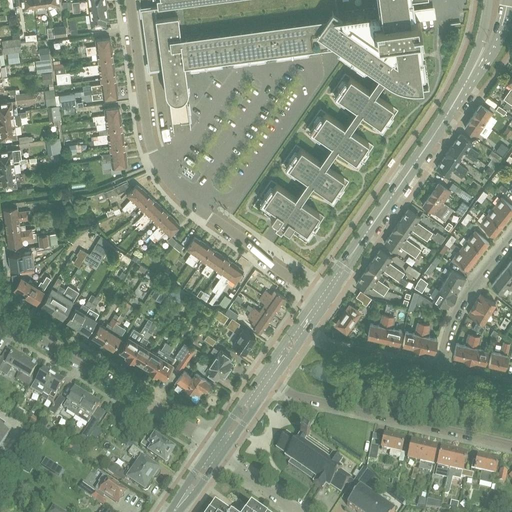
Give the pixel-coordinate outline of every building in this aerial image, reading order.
[(23,9),(35,8),(34,0),(19,0),(20,5),(22,5),(23,9)] [(90,13),(107,11),(105,0),(93,0),(88,1),(90,13)] [(158,68),(162,67),(165,91),(165,92),(166,94),(166,95),(167,95),(167,96),(169,97),(170,98),(171,99),(173,100),(174,100),(176,100),(178,100),(179,100),(180,100),(181,99),(182,99),(183,98),(185,97),(186,95),(186,94),(187,94),(187,93),(187,92),(188,91),(188,90),(188,89),(188,88),(185,64),(333,44),(339,49),(351,57),(363,65),(365,63),(380,73),(372,84),(368,90),(350,77),(346,82),(344,80),(339,88),(343,91),(339,97),(355,108),(344,125),(325,112),(322,118),(319,116),(314,124),(319,127),(315,133),(331,144),(319,161),(301,148),(297,153),(295,151),(289,159),(294,162),(290,168),(306,179),(295,196),(276,183),(273,188),(270,187),(265,194),(270,198),(265,204),(273,209),(268,216),(270,217),(277,222),(274,225),(277,227),(280,229),(283,226),(287,229),(291,232),(296,225),(304,230),(308,224),(313,228),(318,220),(316,218),(319,213),(301,200),(312,184),(329,195),(333,189),(337,192),(343,184),(340,183),(344,178),(325,165),(337,148),(353,159),(357,153),(362,157),(367,149),(365,147),(368,142),(350,129),(362,112),(378,124),(382,118),(386,121),(392,113),(389,112),(393,107),(374,94),(378,88),(386,77),(387,78),(389,80),(392,81),(393,82),(396,83),(398,84),(400,84),(401,85),(408,86),(412,86),(415,87),(417,86),(419,86),(422,86),(421,73),(424,72),(417,22),(420,21),(420,20),(417,21),(416,13),(409,14),(409,9),(412,9),(411,1),(415,0),(156,0),(157,6),(149,7),(150,7),(141,8),(149,69),(158,68)] [(107,11),(90,13),(92,29),(102,28),(101,25),(105,25),(105,20),(108,20),(108,18),(108,16),(108,13),(107,12),(107,11)] [(54,27),(55,36),(67,35),(66,26),(54,27)] [(20,44),(20,41),(19,34),(19,33),(12,33),(13,38),(2,39),(2,46),(20,44)] [(88,51),(111,47),(110,37),(95,39),(96,45),(85,47),(85,45),(78,46),(79,52),(86,51),(88,51)] [(20,44),(2,46),(3,53),(21,51),(20,44)] [(98,59),(113,57),(111,47),(88,51),(86,51),(86,55),(97,54),(98,59)] [(48,48),(40,49),(42,60),(43,60),(50,59),(48,48)] [(19,53),(9,54),(10,64),(20,63),(19,53)] [(83,71),(114,67),(113,57),(98,59),(99,63),(83,65),(83,71)] [(101,78),(115,76),(114,67),(83,71),(84,75),(100,73),(101,78)] [(52,72),(42,73),(44,85),(53,84),(52,72)] [(65,73),(56,74),(57,84),(66,82),(65,73)] [(91,89),(93,89),(117,86),(115,76),(101,78),(101,84),(90,85),(91,89)] [(507,101),(511,94),(511,76),(507,83),(511,86),(503,99),(507,101)] [(94,99),(103,98),(118,96),(117,86),(93,89),(91,89),(83,90),(84,94),(93,93),(94,99)] [(56,105),(54,89),(45,91),(47,106),(55,105),(56,105)] [(33,92),(16,94),(17,104),(35,102),(33,92)] [(75,93),(59,94),(61,104),(76,103),(76,96),(75,93)] [(0,114),(13,113),(11,101),(7,101),(7,99),(0,99),(0,114)] [(473,115),(485,124),(493,112),(481,104),(473,115)] [(499,105),(496,109),(504,115),(507,111),(499,105)] [(97,120),(121,116),(119,107),(104,109),(105,115),(92,116),(93,120),(96,120),(97,120)] [(0,126),(15,125),(21,124),(20,116),(26,115),(26,111),(13,113),(0,114),(0,126)] [(477,135),(485,124),(473,115),(465,127),(477,135)] [(107,128),(122,126),(121,116),(97,120),(96,120),(97,124),(106,123),(107,128)] [(15,125),(0,126),(0,139),(5,139),(5,141),(12,140),(12,138),(16,137),(15,125)] [(100,139),(123,136),(122,126),(107,128),(108,134),(97,135),(98,139),(100,139)] [(511,130),(508,127),(503,135),(508,138),(511,132),(511,130)] [(454,142),(476,157),(478,153),(469,146),(472,141),(460,133),(454,142)] [(110,147),(124,146),(123,136),(100,139),(98,139),(94,140),(94,144),(109,142),(110,147)] [(46,139),(47,146),(61,144),(60,137),(46,139)] [(473,161),(476,157),(454,142),(448,150),(460,158),(463,154),(473,161)] [(501,143),(496,151),(502,156),(508,148),(501,143)] [(126,155),(124,146),(110,147),(110,153),(101,154),(102,158),(126,155)] [(0,151),(0,163),(13,162),(20,161),(20,163),(26,162),(26,158),(21,159),(20,149),(7,150),(7,148),(0,148),(0,149),(0,151)] [(457,163),(460,158),(448,150),(442,159),(464,173),(467,169),(457,163)] [(100,158),(101,163),(111,161),(112,167),(127,165),(126,155),(102,158),(100,158)] [(461,177),(464,173),(442,159),(436,167),(448,175),(452,171),(461,177)] [(0,175),(15,174),(13,162),(0,163),(0,175)] [(492,172),(494,170),(488,167),(485,171),(490,175),(492,172)] [(15,174),(0,175),(0,185),(0,188),(5,188),(5,190),(12,189),(12,187),(16,186),(15,174)] [(431,193),(443,202),(451,191),(438,182),(431,193)] [(128,208),(144,191),(137,184),(127,195),(131,199),(122,208),(125,211),(127,209),(128,208)] [(454,184),(451,188),(465,198),(468,193),(454,184)] [(499,188),(505,193),(507,190),(501,185),(499,188)] [(107,197),(117,192),(115,187),(105,191),(107,197)] [(141,208),(151,197),(144,191),(128,208),(127,209),(130,212),(137,204),(141,208)] [(447,205),(443,202),(431,193),(423,205),(439,216),(447,205)] [(141,222),(158,204),(151,197),(141,208),(145,212),(138,219),(141,222)] [(494,206),(508,217),(511,211),(511,204),(502,197),(494,206)] [(468,207),(461,202),(455,211),(460,214),(461,215),(468,207)] [(155,222),(165,211),(158,204),(141,222),(138,225),(141,228),(151,218),(155,222)] [(4,218),(30,214),(29,210),(18,212),(17,206),(3,208),(4,218)] [(501,226),(508,217),(494,206),(487,215),(501,226)] [(106,212),(108,217),(121,211),(119,208),(113,210),(113,209),(106,212)] [(402,217),(430,236),(433,232),(417,221),(420,217),(408,208),(402,217)] [(156,235),(172,218),(165,211),(155,222),(159,225),(149,235),(152,238),(155,235),(156,235)] [(6,227),(20,225),(19,220),(30,219),(30,214),(4,218),(6,227)] [(494,235),(501,226),(487,215),(480,224),(494,235)] [(427,240),(430,236),(402,217),(396,225),(408,234),(411,229),(427,240)] [(158,238),(159,238),(165,231),(169,235),(180,224),(172,218),(156,235),(155,235),(158,238)] [(69,220),(61,222),(62,229),(70,228),(69,220)] [(467,225),(467,226),(472,230),(475,225),(470,221),(467,225)] [(445,228),(449,231),(453,225),(449,222),(445,228)] [(7,237),(32,233),(32,229),(26,230),(25,225),(20,225),(6,227),(7,237)] [(405,238),(408,234),(396,225),(390,234),(418,253),(421,249),(405,238)] [(468,239),(481,250),(489,241),(475,230),(468,239)] [(430,236),(441,244),(446,238),(438,232),(436,235),(433,232),(430,236)] [(32,233),(7,237),(8,246),(22,244),(21,239),(33,237),(32,233)] [(40,246),(50,245),(51,245),(51,244),(58,243),(56,233),(38,235),(40,246)] [(415,257),(418,253),(390,234),(384,242),(396,251),(399,246),(415,257)] [(98,242),(109,249),(111,246),(102,236),(98,242)] [(167,240),(173,246),(177,241),(171,236),(167,240)] [(189,263),(203,242),(195,236),(186,249),(191,252),(185,260),(189,263)] [(474,259),(481,250),(468,239),(460,248),(474,259)] [(105,255),(109,249),(98,242),(94,248),(105,255)] [(203,260),(211,248),(203,242),(189,263),(192,265),(198,257),(203,260)] [(101,262),(105,255),(94,248),(90,255),(101,262)] [(205,274),(219,253),(211,248),(203,260),(207,263),(201,271),(205,274)] [(467,268),(474,259),(460,248),(453,257),(467,268)] [(77,257),(83,261),(87,254),(86,253),(80,249),(76,255),(78,256),(77,257)] [(374,257),(402,277),(405,273),(389,262),(392,257),(380,249),(374,257)] [(25,258),(33,257),(32,252),(9,255),(11,268),(26,266),(25,258)] [(218,271),(227,259),(219,253),(205,274),(208,276),(214,268),(218,271)] [(402,277),(374,257),(368,266),(380,274),(383,270),(405,285),(408,281),(402,277)] [(221,284),(235,264),(227,259),(218,271),(216,275),(220,278),(212,290),(216,292),(221,284)] [(219,294),(225,286),(230,279),(235,282),(243,270),(235,264),(221,284),(216,292),(219,294)] [(419,272),(408,264),(404,270),(415,278),(419,272)] [(511,285),(511,269),(506,265),(499,275),(511,285)] [(377,278),(380,274),(368,266),(362,274),(386,291),(389,287),(377,278)] [(445,279),(460,288),(466,278),(451,269),(445,279)] [(157,283),(160,277),(153,273),(150,278),(157,283)] [(25,295),(33,284),(16,274),(11,275),(12,280),(17,283),(14,288),(25,295)] [(383,295),(386,291),(362,274),(356,283),(368,291),(371,287),(383,295)] [(36,302),(43,290),(51,278),(47,275),(43,282),(41,281),(37,287),(33,284),(25,295),(36,302)] [(505,295),(511,286),(511,285),(499,275),(491,284),(505,295)] [(53,311),(66,289),(59,285),(63,279),(58,277),(52,287),(41,304),(53,311)] [(420,277),(417,281),(425,286),(427,282),(420,277)] [(454,298),(460,288),(445,279),(439,289),(454,298)] [(160,284),(153,295),(162,301),(169,290),(160,284)] [(175,286),(170,294),(179,299),(184,291),(175,286)] [(63,317),(74,300),(77,295),(66,289),(53,311),(63,317)] [(448,308),(454,298),(439,289),(433,299),(448,308)] [(263,294),(268,298),(279,306),(285,297),(277,291),(276,292),(274,290),(271,294),(265,290),(263,294)] [(371,298),(361,291),(356,296),(367,304),(371,298)] [(279,306),(268,298),(263,294),(260,299),(265,303),(262,307),(273,315),(279,306)] [(474,304),(489,313),(495,303),(480,294),(474,304)] [(232,299),(225,295),(219,303),(226,308),(232,299)] [(238,295),(234,300),(240,303),(243,298),(238,295)] [(96,320),(96,319),(99,313),(94,310),(100,300),(96,297),(93,303),(86,314),(78,327),(88,333),(96,320)] [(88,300),(85,304),(82,303),(79,309),(75,307),(67,320),(78,327),(86,314),(93,303),(88,300)] [(437,304),(431,300),(428,305),(435,309),(437,304)] [(483,323),(489,313),(474,304),(468,314),(483,323)] [(124,316),(130,307),(126,305),(121,314),(124,316)] [(251,312),(256,316),(267,323),(273,315),(262,307),(259,312),(253,308),(248,305),(245,308),(251,312)] [(350,306),(337,324),(347,331),(353,324),(352,323),(359,313),(350,306)] [(226,313),(232,318),(235,319),(238,314),(229,308),(226,313)] [(214,316),(218,319),(222,312),(218,309),(214,316)] [(267,323),(256,316),(251,312),(248,316),(253,320),(250,324),(253,326),(261,332),(267,323)] [(383,340),(388,315),(383,314),(383,318),(381,318),(379,325),(370,323),(367,336),(370,337),(370,338),(371,339),(372,339),(373,339),(374,339),(375,338),(383,340)] [(117,320),(118,318),(114,315),(109,324),(108,323),(105,328),(99,324),(92,335),(103,342),(117,320)] [(388,315),(383,340),(391,342),(391,343),(392,343),(392,344),(393,344),(394,344),(395,344),(396,343),(397,343),(399,343),(402,330),(393,328),(395,321),(393,320),(394,317),(388,315)] [(240,323),(235,319),(232,318),(227,326),(239,334),(232,343),(245,352),(246,350),(248,351),(252,346),(250,344),(255,337),(238,325),(240,323)] [(113,348),(120,337),(126,329),(119,325),(121,322),(117,320),(103,342),(113,348)] [(418,348),(424,323),(419,322),(418,326),(416,326),(415,333),(406,331),(403,344),(405,345),(405,346),(406,346),(406,347),(407,347),(408,347),(409,347),(410,347),(411,346),(418,348)] [(485,327),(477,322),(473,328),(481,333),(485,327)] [(424,323),(418,348),(426,350),(427,351),(428,352),(429,352),(430,352),(431,351),(432,351),(434,351),(437,338),(428,336),(430,329),(428,328),(429,325),(424,323)] [(141,340),(147,330),(149,327),(145,325),(140,331),(134,327),(120,350),(131,357),(141,340)] [(490,334),(495,337),(498,332),(493,329),(490,334)] [(141,340),(131,357),(143,364),(152,349),(146,345),(149,340),(147,339),(151,333),(147,330),(141,340)] [(217,341),(208,334),(204,340),(213,346),(217,341)] [(469,359),(475,335),(470,334),(469,338),(467,337),(465,344),(456,342),(453,356),(456,356),(456,357),(457,358),(458,359),(459,359),(460,359),(461,358),(469,359)] [(475,335),(469,359),(477,361),(477,362),(478,363),(479,363),(480,363),(481,363),(482,363),(483,362),(485,363),(488,349),(479,347),(481,340),(479,340),(480,336),(475,335)] [(164,354),(170,345),(166,342),(162,350),(160,349),(158,352),(152,349),(143,364),(154,371),(164,354)] [(492,350),(489,364),(491,364),(491,365),(492,366),(493,366),(493,367),(495,367),(496,366),(497,366),(505,367),(508,354),(507,354),(510,343),(505,342),(504,346),(502,345),(500,352),(492,350)] [(185,343),(175,357),(181,361),(190,347),(185,343)] [(173,361),(175,358),(169,354),(173,347),(170,345),(164,354),(154,371),(164,377),(174,362),(173,361)] [(183,358),(187,361),(195,350),(191,347),(183,358)] [(213,360),(230,372),(233,367),(231,365),(233,363),(230,361),(232,357),(220,349),(219,351),(214,347),(212,351),(217,355),(213,360)] [(29,379),(32,376),(37,366),(13,351),(13,352),(8,348),(1,359),(0,357),(0,372),(2,374),(7,365),(20,373),(16,379),(23,384),(27,378),(29,379)] [(180,371),(187,361),(183,358),(176,368),(180,371)] [(226,377),(230,372),(213,360),(209,366),(204,362),(203,364),(198,360),(194,366),(205,373),(206,371),(217,379),(219,376),(222,378),(224,375),(226,377)] [(45,390),(54,376),(43,370),(36,382),(35,381),(30,391),(34,393),(39,386),(45,390)] [(204,389),(205,389),(210,382),(204,378),(205,377),(196,371),(195,373),(193,371),(191,374),(184,370),(177,379),(186,385),(186,386),(188,387),(187,389),(190,391),(192,390),(194,392),(194,391),(199,395),(204,389)] [(54,376),(45,390),(51,393),(47,401),(51,404),(57,395),(56,394),(64,383),(54,376)] [(75,416),(87,397),(75,389),(63,407),(68,410),(67,411),(75,416)] [(59,396),(50,412),(55,415),(65,400),(59,396)] [(88,424),(92,417),(100,404),(87,397),(75,416),(88,424)] [(13,414),(23,421),(26,415),(16,409),(13,414)] [(40,423),(33,418),(29,424),(37,429),(40,423)] [(100,421),(94,418),(73,451),(79,455),(91,436),(96,428),(100,421)] [(91,436),(96,439),(101,431),(96,428),(91,436)] [(0,446),(8,435),(0,429),(0,446)] [(350,486),(353,482),(350,479),(351,478),(341,471),(342,469),(339,466),(342,462),(332,455),(331,457),(306,440),(309,435),(303,431),(297,440),(286,433),(276,448),(286,455),(285,457),(290,461),(288,464),(314,482),(313,483),(322,490),(325,486),(329,488),(330,486),(340,493),(347,483),(350,486)] [(169,457),(173,450),(154,437),(149,433),(140,446),(149,452),(165,463),(165,462),(167,461),(169,459),(169,457)] [(404,441),(384,437),(381,449),(391,451),(390,455),(400,458),(399,462),(403,462),(405,454),(401,453),(404,441)] [(420,464),(424,446),(411,443),(408,460),(415,461),(415,463),(420,464)] [(371,446),(370,451),(369,458),(375,460),(378,448),(371,446)] [(437,448),(424,446),(420,464),(418,470),(418,471),(419,471),(419,468),(430,471),(430,472),(431,472),(432,465),(433,465),(437,448)] [(135,469),(151,480),(154,477),(157,477),(159,473),(159,471),(139,457),(141,453),(133,447),(128,453),(134,458),(133,460),(139,463),(135,469)] [(444,494),(449,471),(454,452),(441,449),(437,466),(438,466),(437,467),(436,473),(436,474),(442,476),(448,477),(444,494)] [(454,479),(460,480),(466,455),(454,452),(449,471),(444,494),(450,495),(454,479)] [(493,483),(495,474),(497,462),(477,458),(477,462),(473,461),(471,469),(483,472),(481,481),(493,483)] [(45,460),(41,467),(59,478),(63,471),(45,460)] [(124,472),(118,468),(111,463),(107,470),(122,481),(125,476),(145,491),(148,490),(150,486),(150,484),(149,483),(151,480),(135,469),(131,474),(126,470),(124,472)] [(27,465),(22,472),(29,476),(33,469),(27,465)] [(394,511),(365,491),(375,476),(363,468),(353,482),(350,486),(357,490),(347,506),(356,511),(394,511)] [(501,470),(498,481),(504,482),(507,471),(501,470)] [(96,489),(91,496),(104,505),(107,500),(103,497),(105,495),(118,504),(126,492),(108,480),(103,477),(99,484),(96,489)] [(425,507),(427,501),(419,499),(418,506),(425,507)] [(442,503),(427,500),(426,507),(440,508),(442,503)]
